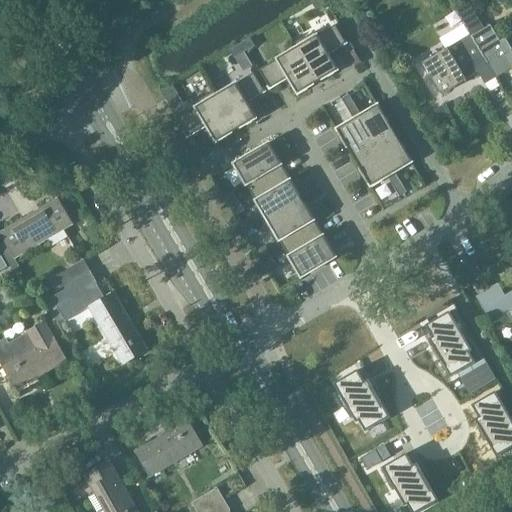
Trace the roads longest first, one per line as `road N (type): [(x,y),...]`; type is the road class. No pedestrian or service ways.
road 1 (residential): [(98,105),(131,84),(270,330)]
road 2 (residential): [(61,126),(202,368)]
road 3 (tertiary): [(237,348),(98,105)]
road 4 (residential): [(0,476),(202,368)]
road 5 (tertiary): [(335,511),(237,348)]
road 6 (residential): [(383,263),(290,118)]
road 7 (residential): [(202,368),(288,511)]
road 8 (residential): [(383,263),(511,175)]
road 9 (residential): [(270,330),(383,263)]
road 10 (tertiary): [(98,105),(35,0)]
